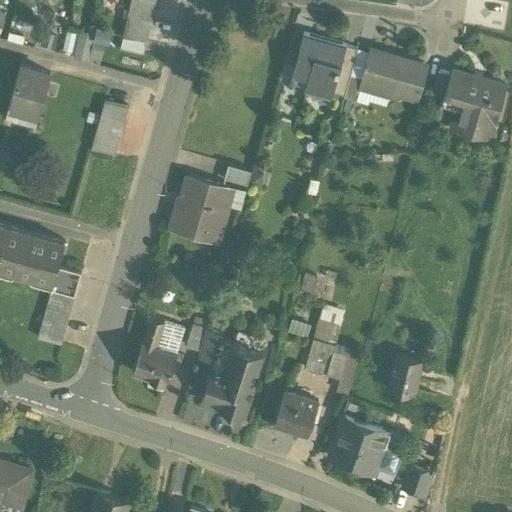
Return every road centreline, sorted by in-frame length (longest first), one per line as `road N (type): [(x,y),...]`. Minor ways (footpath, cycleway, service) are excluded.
road 1 (residential): [(87,415),(201,0)]
road 2 (track): [(511,184),(439,511)]
road 3 (residential): [(87,415),(353,511)]
road 4 (residential): [(292,0),(442,26)]
